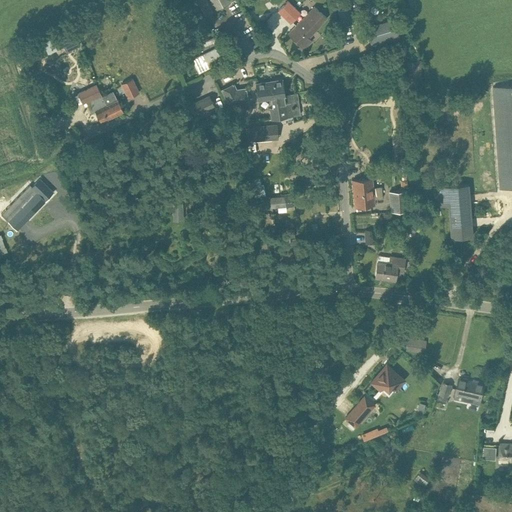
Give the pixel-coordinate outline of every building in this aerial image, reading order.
[(188,0),(198,18),(230,2),(228,0),(188,0)] [(300,13),(288,1),(278,11),(290,23),(300,13)] [(342,26),(353,24),(349,2),(338,4),(342,26)] [(327,19),(316,7),(288,34),(303,49),(311,41),(308,37),(327,19)] [(399,35),(394,19),(367,27),(371,43),(399,35)] [(42,40),(48,54),(79,40),(72,26),(42,40)] [(214,37),(200,44),(210,64),(224,57),(214,37)] [(192,58),(198,70),(210,64),(200,44),(188,50),(192,58)] [(423,85),(420,61),(403,63),(406,87),(423,85)] [(83,90),(78,93),(82,103),(85,102),(91,113),(95,111),(101,122),(104,121),(112,117),(102,96),(96,84),(96,85),(93,78),(80,84),(83,90)] [(121,83),(128,98),(139,93),(132,78),(121,83)] [(256,84),(258,99),(271,97),(271,96),(275,95),(275,96),(284,95),(282,79),(256,84)] [(222,89),(229,104),(247,101),(245,88),(236,89),(233,83),(222,89)] [(511,86),(495,87),(501,189),(511,188),(511,86)] [(112,117),(123,111),(118,99),(117,100),(114,93),(108,96),(107,93),(102,96),(112,117)] [(291,117),(291,116),(293,115),(291,98),(284,99),(284,95),(275,96),(275,95),(271,96),(271,97),(272,107),(269,108),(271,119),(284,117),(285,118),(286,119),(290,118),(291,117)] [(195,103),(200,113),(214,106),(209,96),(195,103)] [(251,127),(253,142),(278,140),(276,125),(251,127)] [(37,192),(26,203),(35,211),(49,197),(52,193),(41,182),(42,181),(40,178),(32,186),(37,192)] [(374,204),(372,178),(352,180),(355,206),(374,204)] [(255,195),(266,195),(265,184),(255,184),(255,195)] [(446,186),(434,187),(435,206),(448,205),(450,238),(472,236),(468,185),(446,186)] [(408,210),(407,191),(389,192),(390,204),(396,204),(396,211),(408,210)] [(291,196),(270,198),(271,208),(293,206),(291,196)] [(374,243),(374,230),(365,230),(365,243),(374,243)] [(0,233),(0,254),(8,251),(1,233),(0,233)] [(375,277),(395,280),(396,271),(403,272),(405,259),(390,257),(389,264),(377,262),(375,277)] [(426,341),(408,338),(406,348),(424,351),(426,341)] [(386,364),(371,382),(380,390),(383,386),(388,390),(392,385),(396,389),(404,379),(386,364)] [(477,382),(459,378),(454,399),(468,402),(469,396),(481,398),(485,382),(477,380),(477,382)] [(452,385),(443,382),(437,399),(446,402),(448,397),(449,397),(452,385)] [(374,405),(364,396),(345,418),(355,427),(374,405)] [(511,444),(500,444),(499,464),(507,464),(508,461),(511,461),(511,444)]
